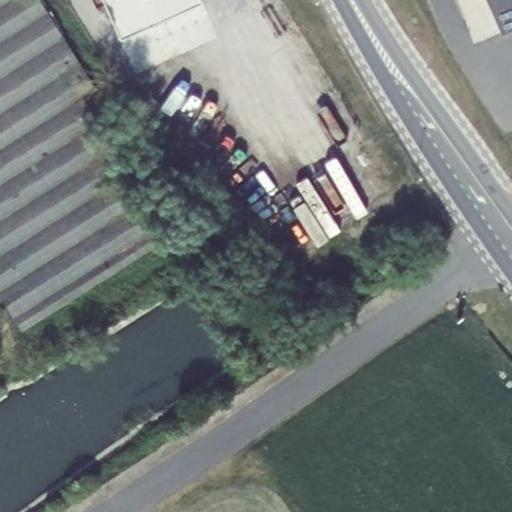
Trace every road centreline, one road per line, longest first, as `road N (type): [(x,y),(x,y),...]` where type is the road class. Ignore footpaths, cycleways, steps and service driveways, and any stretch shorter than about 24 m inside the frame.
road 1 (secondary): [(352,0),(511,258)]
road 2 (unknown): [(511,80),(480,76),(449,56),(424,0)]
